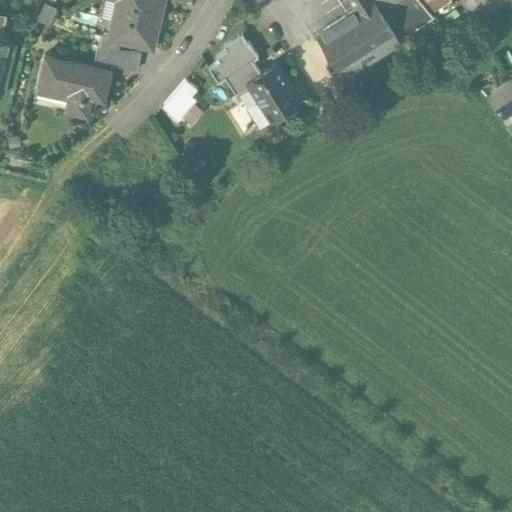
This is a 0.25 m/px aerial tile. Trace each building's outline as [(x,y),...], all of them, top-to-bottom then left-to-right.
[(163,0),(114,0),(107,34),(114,36),(114,37),(141,43),(153,46),(163,0)] [(367,0),(355,8),(316,33),(342,74),(358,64),(372,55),(399,38),(374,0),(367,0)] [(433,15),(419,0),(374,0),(399,38),(433,15)] [(428,0),(436,9),(447,0),(428,0)] [(141,43),(114,37),(114,36),(107,34),(100,33),(97,47),(138,56),(141,43)] [(239,34),(223,43),(226,48),(216,55),(219,59),(208,66),(218,81),(225,76),(236,92),(248,84),(245,80),(260,70),(253,59),(258,55),(249,40),(245,42),(239,34)] [(14,41),(0,37),(0,94),(4,78),(5,78),(10,60),(9,60),(14,41)] [(138,56),(97,47),(94,59),(135,69),(138,56)] [(111,68),(44,53),(35,92),(67,99),(65,109),(86,113),(91,95),(104,98),(111,68)] [(372,55),(358,64),(363,71),(377,63),(372,55)] [(302,100),(276,60),(260,70),(245,80),(248,84),(271,120),(302,100)] [(181,119),(184,115),(195,123),(205,109),(192,99),(200,87),(185,76),(163,107),(181,119)]
